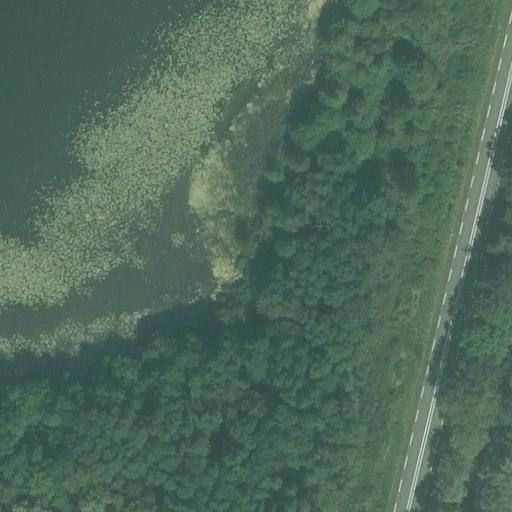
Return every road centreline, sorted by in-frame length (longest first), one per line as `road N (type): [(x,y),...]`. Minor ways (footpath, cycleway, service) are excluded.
road 1 (primary): [(404,511),(511,67)]
road 2 (unclassified): [(479,511),(511,368)]
